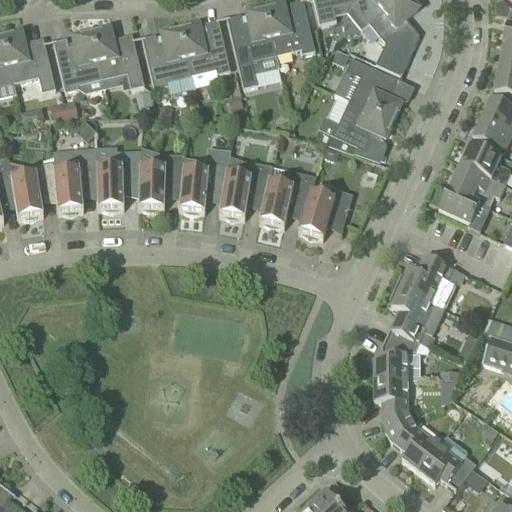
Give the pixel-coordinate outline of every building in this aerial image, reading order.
[(368,29),(404,0),(326,0),(312,3),(318,30),(335,26),(332,13),(351,8),(368,29)] [(417,14),(405,0),(404,0),(368,29),(384,49),(375,71),(400,82),(418,41),(404,24),(417,14)] [(314,57),(307,25),(302,6),(289,9),(291,18),(284,19),(282,11),(264,15),(275,62),(300,56),(301,60),(314,57)] [(275,62),(264,15),(246,19),(248,28),(241,29),(239,21),(226,24),(243,94),(256,91),(253,80),(278,74),(275,62)] [(230,77),(222,45),(217,26),(204,29),(206,38),(199,39),(197,31),(179,35),(193,94),(218,88),(216,80),(230,77)] [(511,28),(505,28),(501,50),(511,51),(511,28)] [(143,92),(136,60),(131,41),(118,44),(119,47),(112,49),(109,35),(91,39),(102,86),(126,80),(130,95),(143,92)] [(193,94),(179,35),(161,39),(163,48),(157,50),(155,41),(141,44),(153,95),(167,92),(169,100),(193,94)] [(55,95),(47,64),(43,44),(29,48),(30,51),(23,52),(20,38),(2,43),(13,89),(38,84),(41,99),(55,95)] [(102,86),(91,39),(73,43),(75,52),(68,53),(66,45),(52,47),(65,99),(78,96),(77,91),(102,86)] [(0,92),(13,89),(2,43),(0,43),(0,92)] [(511,51),(501,50),(501,51),(502,51),(497,77),(511,79),(511,51)] [(398,87),(380,78),(350,65),(334,100),(336,101),(392,127),(399,110),(386,104),(389,98),(392,99),(398,87)] [(511,102),(511,79),(497,77),(492,99),(511,102)] [(323,123),(318,136),(347,150),(365,158),(371,145),(368,144),(371,138),(384,144),(392,127),(336,101),(325,124),(323,123)] [(490,104),(481,124),(511,139),(511,114),(508,113),(490,104)] [(502,159),(511,139),(481,124),(471,145),(502,159)] [(509,176),(497,170),(500,165),(469,150),(459,170),(505,191),(510,180),(509,176)] [(138,194),(137,215),(142,215),(145,217),(149,218),(152,218),(156,217),(159,216),(163,216),(164,195),(180,196),(181,196),(183,175),(184,166),(185,161),(158,160),(158,159),(141,154),(141,157),(140,173),(139,194),(138,194)] [(139,173),(140,173),(141,157),(114,158),(111,173),(97,173),(96,173),(97,195),(96,195),(97,216),(102,216),(105,217),(109,218),(112,217),(115,217),(118,215),(123,215),(122,195),(138,194),(139,194),(139,173)] [(88,159),(52,162),(53,168),(54,177),(53,177),(55,198),(57,219),(61,219),(65,220),(68,220),(72,220),(75,219),(78,217),(83,217),(81,196),(96,195),(97,195),(96,173),(97,173),(97,164),(89,165),(88,159)] [(180,196),(178,217),(182,217),(185,219),(189,220),(192,220),(196,220),(199,219),(204,219),(206,199),(222,201),(226,179),(226,180),(228,170),(184,166),(183,175),(181,196),(180,196)] [(0,170),(0,229),(3,228),(0,215),(0,207),(14,205),(11,184),(11,183),(9,168),(0,170)] [(55,198),(53,177),(54,177),(53,168),(26,172),(9,168),(11,183),(11,184),(14,205),(17,226),(21,225),(25,226),(28,226),(32,225),(35,224),(38,222),(43,221),(39,201),(55,198)] [(268,187),(269,187),(272,172),(246,168),(240,182),(226,180),(226,179),(222,201),(218,221),(222,222),(225,224),(229,225),(232,226),(236,226),(239,225),(244,226),(247,205),(263,208),(268,187)] [(499,206),(505,191),(459,170),(448,194),(447,194),(479,209),(488,214),(493,203),(499,206)] [(310,198),(315,183),(289,177),(282,190),(269,187),(268,187),(263,208),(258,228),(262,229),(265,232),(268,233),(272,234),(275,234),(279,233),(283,234),(288,214),(303,218),(304,218),(310,198)] [(352,201),(333,195),(329,194),(324,202),(310,198),(304,218),(303,218),(297,238),(301,239),(304,242),(307,243),(311,244),(314,245),(318,244),(322,246),(328,226),(343,230),(352,201)] [(447,194),(437,215),(468,230),(467,233),(479,238),(484,228),(473,223),(478,212),(479,209),(447,194)] [(511,254),(511,228),(502,250),(511,254)] [(448,286),(453,275),(423,261),(415,279),(408,276),(406,279),(402,278),(401,281),(400,281),(394,293),(443,316),(455,290),(448,286)] [(443,316),(394,293),(388,305),(389,306),(388,309),(391,311),(390,314),(397,318),(389,336),(418,349),(424,338),(431,342),(443,316)] [(511,332),(501,328),(488,324),(482,340),(490,342),(511,349),(511,332)] [(419,360),(414,359),(418,349),(389,336),(380,354),(381,367),(373,367),(373,388),(406,388),(419,388),(419,360)] [(511,349),(490,342),(482,369),(506,377),(510,364),(511,365),(511,349)] [(407,416),(406,388),(373,388),(373,409),(381,409),(381,429),(385,439),(417,423),(414,416),(407,416)] [(420,429),(417,423),(385,439),(390,448),(406,459),(401,466),(417,479),(438,452),(416,435),(420,429)] [(475,471),(464,463),(467,460),(466,457),(446,441),(438,452),(417,479),(434,491),(439,485),(455,497),(475,471)] [(0,511),(16,511),(4,502),(8,497),(9,495),(9,493),(9,491),(7,489),(5,488),(3,488),(1,488),(0,488),(0,511)] [(325,498),(309,511),(346,511),(338,502),(334,498),(329,502),(325,498)]
